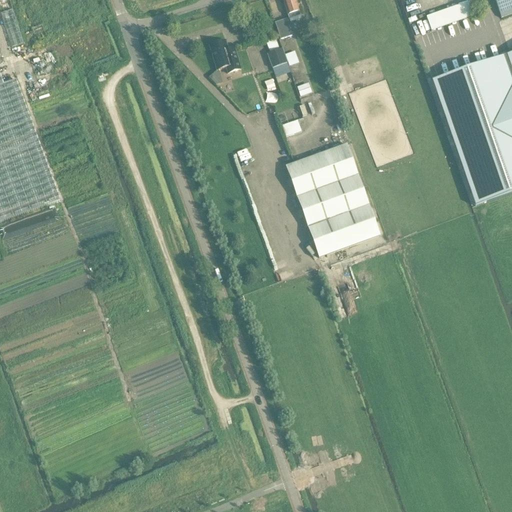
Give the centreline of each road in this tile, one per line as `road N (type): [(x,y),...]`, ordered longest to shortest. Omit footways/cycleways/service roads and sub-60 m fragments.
road 1 (unclassified): [(299,511),(126,29)]
road 2 (track): [(138,65),(113,79),(108,100),(218,408),(256,395)]
